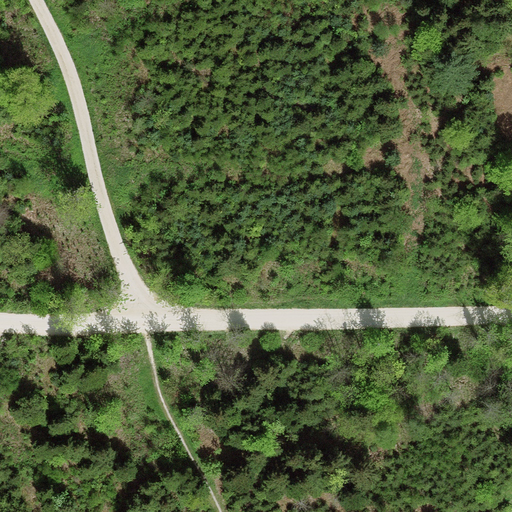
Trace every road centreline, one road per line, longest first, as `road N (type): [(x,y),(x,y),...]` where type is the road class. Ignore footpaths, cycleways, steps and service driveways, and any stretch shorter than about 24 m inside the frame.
road 1 (track): [(0,323),(511,315)]
road 2 (track): [(144,319),(61,53),(36,0)]
